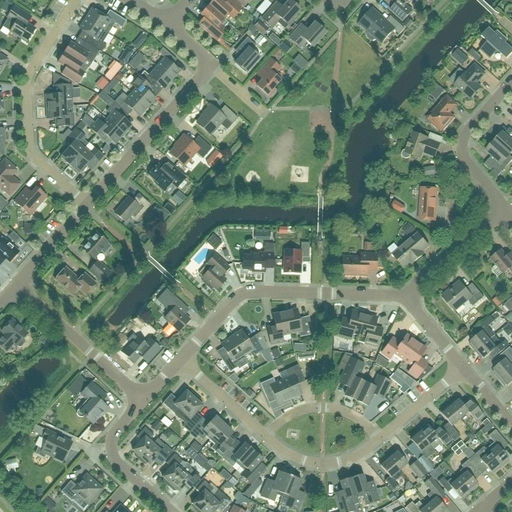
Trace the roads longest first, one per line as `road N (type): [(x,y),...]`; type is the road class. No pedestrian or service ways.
road 1 (residential): [(181,360),(234,298),(250,291),(406,297)]
road 2 (residential): [(86,205),(29,147),(28,74),(74,0)]
road 3 (residential): [(86,205),(210,66)]
road 4 (residential): [(141,400),(15,287)]
road 5 (residential): [(505,209),(464,156),(463,142),(511,83)]
road 6 (residential): [(170,511),(111,451),(141,400)]
road 7 (residential): [(379,440),(348,413),(322,408),(289,415),(264,439)]
road 8 (residential): [(406,297),(505,209)]
road 9 (residential): [(264,439),(321,465),(348,462),(379,440)]
